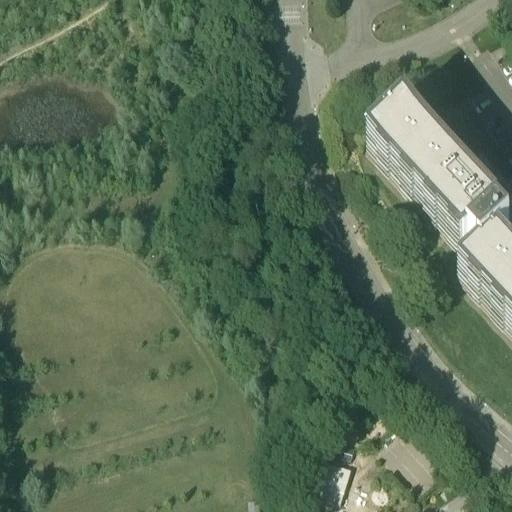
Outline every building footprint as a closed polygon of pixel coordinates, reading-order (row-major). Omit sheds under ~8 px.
[(476,93),(488,123),(501,117),(490,88),(476,93)] [(499,223),(413,130),(404,121),(366,157),(461,259),(467,253),(478,264),(457,284),(511,343),(511,265),(497,249),(507,239),(507,238),(511,233),(511,220),(507,215),(499,223)] [(418,495),(441,474),(404,433),(380,455),(418,495)] [(340,474),(331,471),(326,487),(336,489),(340,474)] [(315,504),(337,510),(342,492),(320,486),(315,504)]
